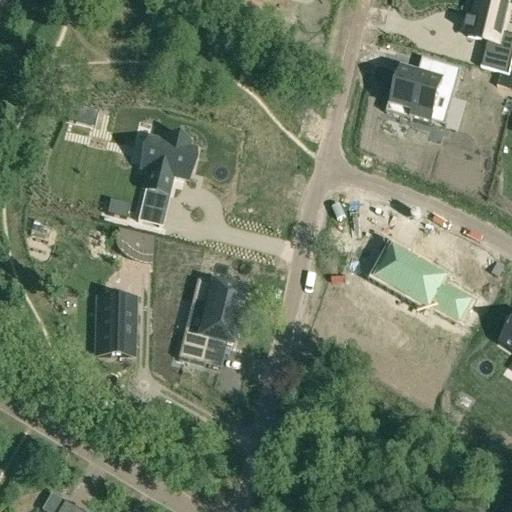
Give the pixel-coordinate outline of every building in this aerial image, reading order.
[(464,31),(464,32),(468,33),(467,39),(486,43),(490,44),(487,55),(483,54),(483,55),(506,60),(503,74),(480,68),(480,69),(508,78),(511,60),(511,37),(502,35),(508,7),(511,8),(511,0),(475,0),(472,18),(470,23),(466,22),(466,23),(470,24),(468,32),(464,31)] [(394,90),(389,107),(413,114),(411,119),(413,119),(432,125),(441,95),(454,99),(462,73),(433,64),(428,81),(418,78),(401,73),(396,90),(394,90)] [(67,123),(94,129),(97,114),(70,108),(67,123)] [(148,140),(140,171),(148,173),(143,193),(146,193),(142,210),(162,215),(171,179),(188,183),(195,152),(188,150),(189,144),(166,139),(164,144),(148,140)] [(107,217),(125,221),(128,208),(110,203),(107,217)] [(382,274),(377,282),(429,312),(432,308),(460,324),(471,303),(444,287),(446,283),(394,253),(392,256),(389,254),(379,272),(382,274)] [(183,338),(177,365),(202,371),(208,346),(226,350),(229,351),(234,331),(235,331),(239,316),(238,316),(242,298),(196,287),(191,307),(206,311),(199,342),(183,338)] [(98,302),(97,359),(133,360),(134,302),(98,302)] [(511,329),(501,346),(511,352),(511,329)] [(41,511),(60,511),(65,504),(51,496),(41,511)]
